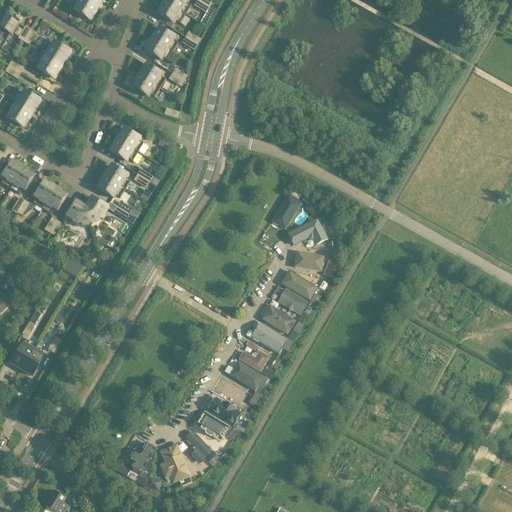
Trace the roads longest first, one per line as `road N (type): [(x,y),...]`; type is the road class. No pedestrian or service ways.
road 1 (residential): [(216,137),(293,159),(511,280)]
road 2 (tertiary): [(38,445),(143,271)]
road 3 (residential): [(33,154),(80,185),(110,99)]
road 4 (residential): [(158,435),(179,428),(239,330)]
road 5 (residential): [(511,397),(448,511)]
road 6 (tertiary): [(156,250),(201,190),(216,137)]
road 7 (tertiary): [(204,135),(197,172),(156,250)]
road 8 (residential): [(97,46),(33,154)]
